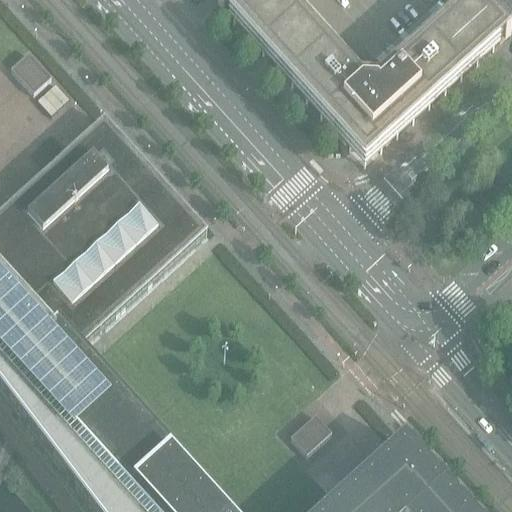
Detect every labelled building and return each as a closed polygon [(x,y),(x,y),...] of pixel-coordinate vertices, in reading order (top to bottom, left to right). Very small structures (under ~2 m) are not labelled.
[(375,159),(425,113),(511,38),(510,36),(476,0),(472,0),(467,5),(462,0),(442,0),(371,66),(369,65),(363,71),(358,65),(351,65),(346,69),(282,0),(227,0),(217,10),(218,11),(220,9),(355,158),(375,159)] [(511,0),(476,0),(510,36),(511,38),(511,0)] [(28,59),(10,75),(33,100),(51,84),(28,59)] [(69,104),(55,89),(37,105),(51,120),(69,104)] [(0,511),(0,362),(33,398),(206,240),(150,178),(145,173),(104,126),(100,129),(95,134),(83,145),(34,189),(22,201),(0,220),(0,511)] [(174,392),(139,423),(219,511),(316,511),(320,508),(285,469),(267,450),(250,430),(232,411),(214,391),(196,372),(174,392)] [(315,421),(290,443),(306,461),(331,438),(315,421)] [(421,511),(400,488),(374,511),(421,511)]
